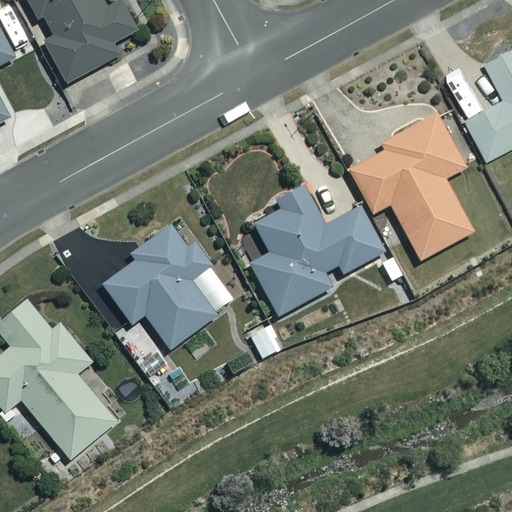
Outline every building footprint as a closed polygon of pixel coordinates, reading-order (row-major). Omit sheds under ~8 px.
[(20,0),(33,23),(40,19),(50,38),(43,42),(65,82),(116,54),(110,43),(140,27),(125,0),(108,0),(104,2),(103,0),(20,0)] [(0,121),(11,115),(0,96),(0,61),(13,54),(0,31),(0,121)] [(511,51),(488,63),(504,96),(465,115),(485,156),(511,143),(511,51)] [(394,133),(375,143),(380,152),(348,169),(371,213),(389,203),(418,259),(470,232),(442,178),(463,167),(432,108),(392,129),(394,133)] [(323,226),(304,185),(277,198),(281,208),(254,221),(268,251),(248,260),(273,314),(328,288),(320,272),(336,265),(341,274),(382,254),(360,208),(323,226)] [(186,246),(167,221),(127,250),(134,260),(102,284),(131,324),(144,314),(169,348),(216,313),(190,278),(210,263),(194,240),(186,246)] [(50,330),(24,299),(0,319),(0,334),(10,346),(0,353),(0,406),(4,411),(19,398),(69,458),(114,420),(75,373),(90,361),(59,323),(50,330)] [(282,348),(270,324),(249,334),(261,358),(282,348)]
